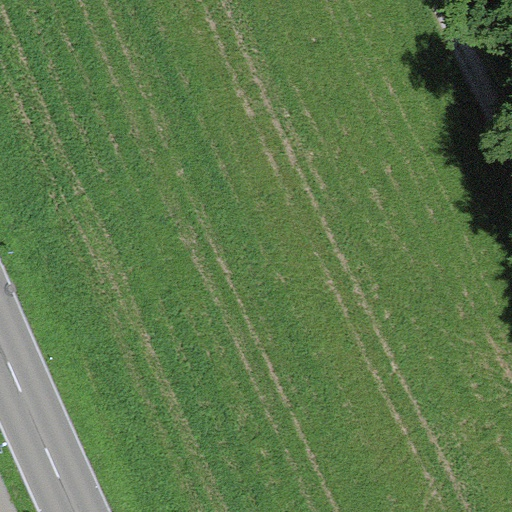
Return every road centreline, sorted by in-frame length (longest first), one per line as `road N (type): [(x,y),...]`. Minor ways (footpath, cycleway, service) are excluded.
road 1 (secondary): [(0,319),(88,511)]
road 2 (track): [(451,0),(511,127)]
